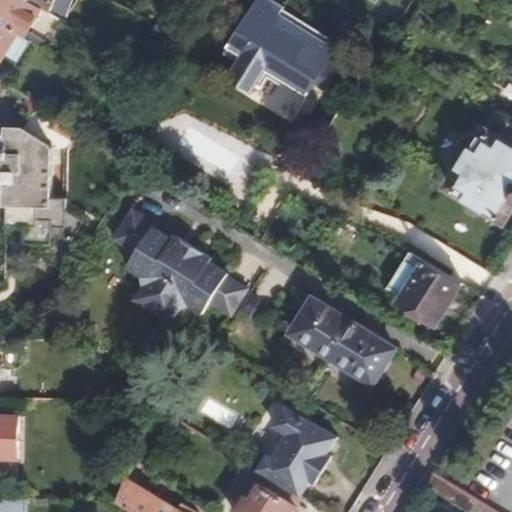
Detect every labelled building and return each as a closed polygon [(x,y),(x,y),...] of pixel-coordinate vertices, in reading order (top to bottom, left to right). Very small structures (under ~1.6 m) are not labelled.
[(29,1),(27,0),(0,0),(0,21),(19,32),(25,36),(42,9),(29,1)] [(28,0),(29,1),(42,9),(47,0),(28,0)] [(280,0),(260,0),(242,30),(252,37),(230,85),(251,97),(266,72),(310,99),(340,50),(282,14),(288,4),(280,0)] [(19,32),(0,21),(0,61),(1,62),(3,58),(19,32)] [(19,32),(3,58),(15,64),(31,39),(25,36),(19,32)] [(511,119),(500,112),(478,147),(470,148),(462,160),(466,167),(453,188),(475,201),(473,205),(474,209),(480,213),(483,212),(485,208),(508,221),(511,214),(511,119)] [(7,203),(6,224),(40,226),(40,206),(51,206),(54,144),(27,128),(9,126),(9,132),(8,177),(7,203)] [(0,202),(7,203),(8,177),(9,132),(0,131),(0,202)] [(135,206),(117,236),(140,250),(133,264),(147,272),(150,281),(143,294),(177,314),(184,302),(195,300),(209,309),(217,296),(236,307),(250,283),(229,271),(230,268),(211,256),(213,252),(178,231),(176,235),(158,225),(160,221),(135,206)] [(405,299),(428,262),(413,253),(390,290),(405,299)] [(440,325),(465,285),(428,262),(405,299),(403,303),(440,325)] [(318,299),(297,332),(378,382),(399,349),(318,299)] [(259,469),(305,497),(314,482),(318,485),(335,457),(331,454),(342,437),(292,406),(278,427),(290,435),(276,458),(269,454),(259,469)] [(232,499),(249,509),(257,497),(260,500),(268,486),(299,505),(305,497),(259,469),(253,465),(232,499)] [(438,473),(429,486),(469,511),(494,511),(496,510),(466,491),(438,473)] [(178,511),(132,483),(120,503),(135,511),(178,511)] [(249,509),(247,511),(298,511),(302,507),(299,505),(268,486),(260,500),(257,497),(249,509)] [(30,511),(30,502),(0,501),(0,511),(30,511)]
